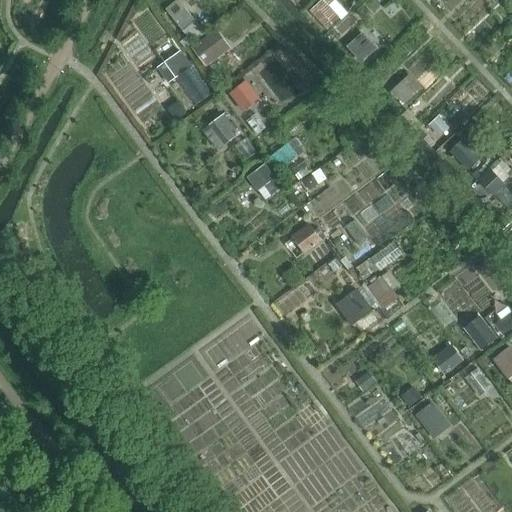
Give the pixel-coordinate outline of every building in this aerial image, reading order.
[(190,39),(202,31),(183,5),(172,13),(190,39)] [(215,26),(190,43),(205,64),(230,46),(215,26)] [(155,68),(169,82),(192,61),(178,46),(155,68)] [(435,101),(449,89),(440,79),(426,91),(435,101)] [(242,112),(259,98),(246,81),(228,94),(242,112)] [(198,132),(216,149),(237,125),(219,109),(198,132)] [(253,111),(243,117),(255,135),(265,129),(253,111)] [(267,152),(286,181),(303,169),(296,158),(306,151),(294,134),(267,152)] [(266,161),(245,174),(263,200),(283,186),(266,161)] [(283,236),(291,254),(321,241),(313,223),(283,236)] [(391,239),(369,256),(377,267),(400,251),(391,239)] [(362,277),(376,268),(368,256),(354,266),(362,277)] [(383,307),(397,297),(379,269),(364,278),(383,307)] [(355,321),(375,303),(356,282),(336,301),(355,321)] [(472,316),(463,322),(481,349),(490,342),(472,316)] [(505,379),(511,374),(511,346),(509,342),(490,354),(505,379)] [(454,345),(436,363),(448,374),(466,356),(454,345)] [(476,365),(463,375),(479,396),(492,386),(476,365)] [(429,399),(413,413),(434,437),(450,423),(429,399)]
